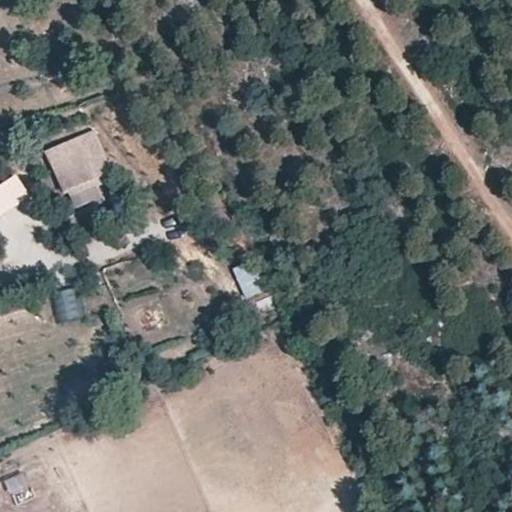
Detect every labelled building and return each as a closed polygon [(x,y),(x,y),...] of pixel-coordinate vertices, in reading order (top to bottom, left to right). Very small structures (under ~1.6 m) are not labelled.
[(115,177),(94,132),(48,153),(67,193),(96,179),(99,185),(115,177)] [(104,197),(99,185),(96,179),(67,193),(75,211),(104,197)] [(0,186),(0,214),(13,206),(0,186)] [(267,290),(253,260),(233,269),(248,299),(267,290)] [(67,315),(80,312),(76,289),(63,292),(67,315)] [(31,487),(48,478),(41,463),(23,472),(31,487)]
